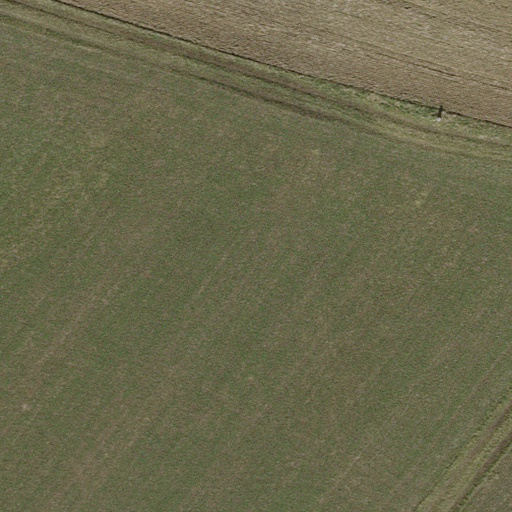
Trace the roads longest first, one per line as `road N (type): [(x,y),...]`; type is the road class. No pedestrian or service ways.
road 1 (track): [(511,138),(427,125),(6,0)]
road 2 (track): [(428,511),(511,403)]
